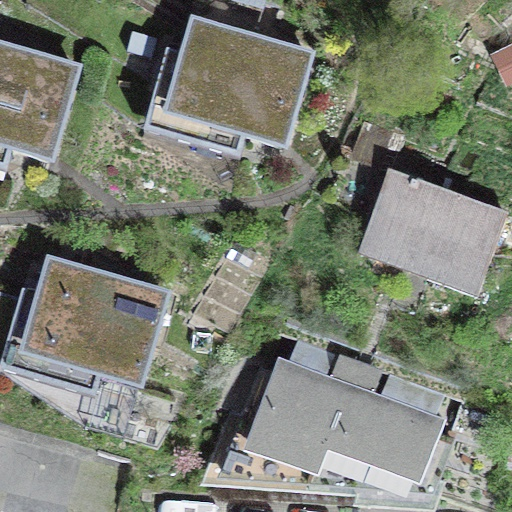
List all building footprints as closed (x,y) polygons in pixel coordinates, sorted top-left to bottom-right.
[(266,0),(249,0),(264,4),(261,13),(263,13),(266,0)] [(203,64),(299,91),(308,59),(212,32),(203,64)] [(157,40),(133,34),(127,53),(151,60),(157,40)] [(0,50),(0,85),(66,104),(76,72),(0,50)] [(144,135),(240,162),(249,130),(285,141),(299,91),(203,64),(167,54),(144,135)] [(15,143),(52,154),(66,104),(0,85),(0,173),(6,175),(15,143)] [(506,219),(389,176),(360,255),(477,298),(506,219)] [(68,272),(59,303),(155,330),(164,298),(68,272)] [(104,369),(141,380),(155,330),(59,303),(22,293),(20,302),(0,296),(0,356),(4,358),(0,371),(0,373),(95,401),(104,369)] [(443,419),(453,398),(306,332),(297,354),(443,419)] [(265,370),(224,480),(310,487),(343,399),(265,370)] [(343,399),(310,487),(431,495),(451,438),(343,399)]
